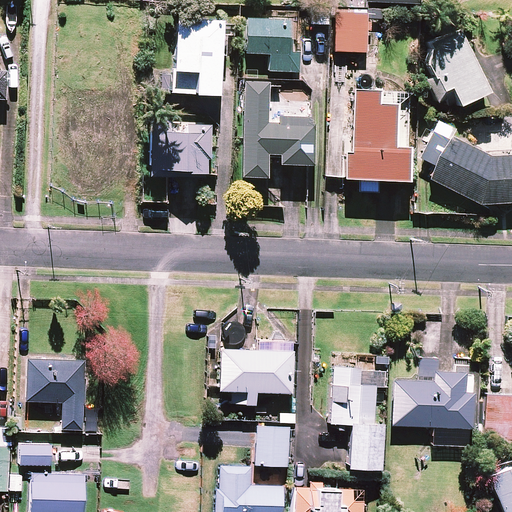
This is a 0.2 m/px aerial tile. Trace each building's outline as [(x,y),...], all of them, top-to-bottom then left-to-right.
[(142,6),(126,5),(124,28),(140,30),(142,6)] [(366,16),(335,13),(332,51),(363,53),(366,16)] [(154,94),(171,95),(228,97),(229,75),(217,75),(219,21),(173,20),(171,74),(155,73),(154,94)] [(288,21),(244,20),(244,54),(268,54),(267,72),(298,72),(298,53),(287,53),(288,21)] [(443,100),(446,108),(455,103),(456,106),(484,93),(454,30),(418,48),(432,78),(426,81),(437,102),(443,100)] [(360,70),(346,69),(346,87),(360,88),(360,70)] [(311,166),(312,119),(277,119),(277,124),(266,123),(267,83),(241,83),(239,177),(264,178),(265,154),(278,154),(278,165),(311,166)] [(407,150),(393,149),(396,105),(376,104),(377,91),(352,90),(348,146),(344,146),(342,179),(359,180),(358,192),(376,193),(377,181),(405,183),(407,150)] [(127,100),(69,98),(68,142),(126,143),(127,100)] [(208,125),(152,124),(151,177),(169,177),(169,172),(208,173),(208,125)] [(511,156),(488,157),(430,132),(419,157),(433,167),(428,180),(476,204),(511,203),(511,156)] [(289,392),(291,350),(219,347),(217,389),(231,390),(230,403),(250,404),(258,390),(289,392)] [(84,359),(27,357),(25,399),(61,401),(60,428),(81,429),(84,359)] [(470,427),(472,361),(458,361),(458,371),(432,370),(431,380),(391,379),(390,423),(431,425),(430,444),(466,445),(466,427),(470,427)] [(357,367),(331,365),(327,421),(349,423),(346,465),(377,467),(381,421),(371,421),(373,384),(356,383),(357,367)] [(511,439),(511,395),(484,395),(482,439),(511,439)] [(287,426),(256,424),(253,462),(285,465),(287,426)] [(0,489),(20,490),(20,476),(6,475),(7,445),(0,444),(0,489)] [(49,464),(50,445),(19,444),(18,463),(49,464)] [(511,511),(511,458),(483,471),(501,511),(511,511)] [(247,485),(248,466),(218,465),(214,511),(279,511),(281,487),(247,485)] [(81,511),(83,475),(31,472),(29,511),(81,511)] [(340,511),(341,488),(316,487),(315,511),(340,511)]
